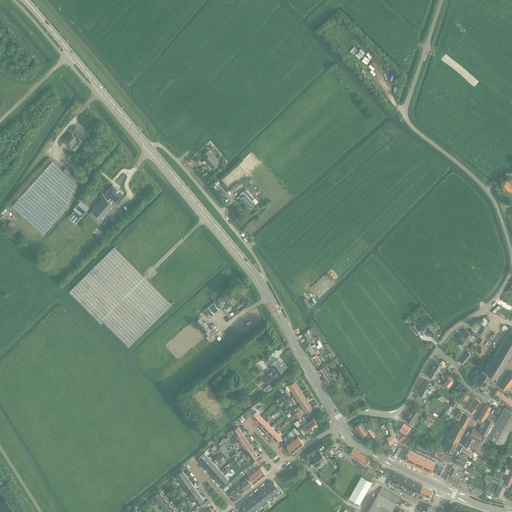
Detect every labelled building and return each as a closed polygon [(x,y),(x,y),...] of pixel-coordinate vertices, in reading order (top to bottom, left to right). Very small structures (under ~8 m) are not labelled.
[(74,151),(82,142),(77,137),(76,138),(72,134),(67,140),(71,144),(70,145),(72,147),(71,148),(74,151)] [(212,168),(218,163),(215,160),(216,159),(209,150),(203,155),(205,158),(205,159),(212,168)] [(52,162),(11,207),(43,235),(66,209),(77,184),(52,162)] [(76,181),(81,175),(69,165),(64,171),(76,181)] [(247,177),(242,182),(248,188),(252,183),(247,177)] [(506,192),(511,188),(511,186),(508,180),(501,185),(506,192)] [(238,181),(231,187),(234,190),(240,184),(238,181)] [(104,197),(89,214),(99,222),(102,219),(114,205),(111,202),(113,200),(115,201),(116,201),(123,193),(113,184),(106,193),(109,195),(108,196),(110,198),(108,200),(104,197)] [(244,191),(240,195),(242,197),(240,199),(248,208),(249,207),(250,209),(256,204),(259,201),(256,198),(254,199),(250,194),(249,194),(248,193),(248,192),(246,189),(244,191)] [(80,201),(73,209),(80,215),(81,213),(84,215),(89,208),(80,201)] [(75,224),(82,217),(74,210),(68,218),(75,224)] [(15,231),(18,227),(11,221),(7,225),(15,231)] [(172,304),(149,282),(142,275),(114,247),(69,292),(101,324),(103,322),(128,347),(172,304)] [(222,295),(204,311),(209,318),(221,308),(222,309),(225,307),(227,309),(231,306),(235,302),(228,294),(224,297),(222,295)] [(308,309),(312,306),(306,297),(302,299),(308,309)] [(432,334),(436,331),(427,319),(418,326),(423,331),(426,328),(432,334)] [(215,334),(220,330),(214,324),(210,328),(215,334)] [(416,333),(420,331),(414,324),(411,327),(416,333)] [(460,342),(459,343),(461,344),(461,343),(464,346),(473,335),(476,337),(478,334),(474,331),(476,329),(474,327),(472,330),(470,333),(466,330),(462,336),(461,336),(458,341),(460,342)] [(486,369),(484,371),(484,372),(492,376),(492,377),(497,379),(511,354),(511,327),(491,360),(489,358),(486,362),(489,364),(487,368),(486,367),(485,368),(486,369)] [(302,334),(305,340),(311,337),(307,331),(302,334)] [(310,344),(304,347),(309,354),(313,352),(315,355),(317,353),(318,354),(320,353),(318,349),(323,346),(320,341),(318,343),(319,344),(316,346),(314,344),(311,346),(310,344)] [(463,365),(471,355),(468,352),(460,362),(463,365)] [(316,365),(323,360),(320,355),(317,357),(316,355),(312,358),(316,365)] [(278,374),(277,374),(285,368),(278,359),(270,365),(274,370),(272,372),(272,371),(268,375),(263,379),(267,383),(278,374)] [(436,361),(432,368),(438,371),(441,373),(444,368),(441,366),(442,364),(436,361)] [(319,371),(324,378),(332,373),(331,371),(330,371),(328,368),(327,368),(327,367),(324,369),(324,368),(319,371)] [(442,374),(445,375),(448,378),(452,371),(449,370),(450,368),(448,367),(445,373),(443,371),(442,374)] [(434,378),(438,371),(432,368),(428,375),(434,378)] [(474,383),(485,389),(492,377),(492,376),(484,372),(484,371),(482,370),(474,383)] [(511,371),(501,386),(500,386),(508,392),(511,385),(511,371)] [(333,375),(332,373),(324,378),(328,385),(333,383),(332,382),(334,380),(334,379),(332,376),(333,375)] [(449,387),(453,381),(448,377),(444,383),(449,387)] [(426,380),(422,387),(428,390),(431,383),(426,380)] [(288,385),(303,407),(309,403),(294,381),(288,385)] [(269,383),(265,387),(265,388),(268,392),(273,388),(269,383)] [(424,397),(428,390),(422,387),(418,394),(424,397)] [(511,409),(511,399),(508,397),(507,397),(500,392),(501,391),(498,389),(498,390),(497,390),(494,394),(504,402),(503,402),(511,409)] [(467,408),(473,413),(481,402),(475,397),(467,408)] [(309,403),(303,407),(306,412),(312,408),(309,404),(309,403)] [(483,408),(476,421),(481,424),(478,430),(483,433),(490,437),(502,445),(511,427),(511,412),(503,406),(498,417),(490,413),(492,408),(486,404),(483,409),(483,408)] [(302,412),(300,409),(296,412),(293,414),(297,419),(302,416),(301,413),(302,412)] [(412,424),(419,413),(413,409),(408,416),(405,420),(412,424)] [(251,415),(256,420),(260,416),(255,411),(251,415)] [(460,419),(456,417),(454,421),(466,427),(472,416),(464,412),(460,419)] [(428,415),(423,422),(427,425),(432,417),(428,415)] [(256,420),(261,425),(265,421),(260,416),(256,420)] [(308,423),(313,429),(317,425),(316,423),(317,421),(314,418),(308,423)] [(261,425),(266,431),(270,426),(265,421),(261,425)] [(404,422),(401,428),(407,432),(411,427),(404,422)] [(308,432),(313,429),(308,423),(302,427),(305,431),(306,430),(308,432)] [(371,437),(375,434),(370,428),(366,431),(361,423),(355,427),(362,436),(367,432),(371,437)] [(445,449),(452,453),(465,428),(455,423),(447,438),(443,446),(446,447),(445,449)] [(232,430),(236,436),(241,432),(237,426),(232,430)] [(266,431),(271,436),(275,432),(270,426),(266,431)] [(473,427),(464,444),(464,445),(474,450),(483,433),(478,430),(473,427)] [(236,436),(240,442),(245,438),(241,432),(236,436)] [(281,437),(275,432),(271,436),(276,441),(281,437)] [(294,440),(299,446),(303,443),(298,436),(294,440)] [(240,442),(244,448),(249,444),(245,438),(240,442)] [(290,443),(295,449),(299,446),(294,440),(290,443)] [(291,453),(295,449),(290,443),(286,446),(291,453)] [(244,448),(248,454),(253,450),(249,444),(244,448)] [(471,458),(474,453),(462,447),(460,451),(471,458)] [(369,458),(364,455),(353,448),(349,454),(353,457),(351,459),(354,460),(355,459),(356,460),(356,459),(358,460),(357,462),(356,462),(355,464),(357,465),(360,461),(365,464),(369,458)] [(409,448),(403,459),(430,472),(431,470),(439,474),(441,471),(442,468),(444,465),(443,465),(435,461),(409,448)] [(436,451),(434,455),(439,457),(448,462),(451,457),(441,452),(440,452),(441,451),(437,449),(436,451)] [(257,457),(253,450),(248,454),(252,460),(257,457)] [(310,464),(309,465),(312,468),(316,466),(325,459),(320,452),(311,460),(313,462),(310,464)] [(199,457),(203,462),(208,457),(204,453),(199,457)] [(457,458),(468,464),(470,461),(467,459),(467,458),(459,454),(457,458)] [(208,457),(203,462),(207,466),(212,462),(208,457)] [(463,466),(465,468),(464,469),(465,470),(464,472),(472,477),(474,475),(472,474),(474,471),(466,467),(468,464),(457,458),(455,463),(463,467),(463,466)] [(212,462),(207,466),(211,471),(218,464),(216,462),(214,464),(212,462)] [(218,464),(211,471),(215,475),(220,471),(216,466),(218,465),(218,464)] [(463,471),(453,466),(452,466),(449,472),(449,473),(459,478),(463,471)] [(256,470),(261,476),(265,473),(260,467),(256,470)] [(369,468),(367,473),(374,477),(376,472),(369,468)] [(492,478),(499,481),(499,482),(509,486),(511,480),(511,470),(507,468),(505,473),(509,475),(506,481),(504,481),(505,480),(501,478),(493,475),(492,478)] [(177,475),(180,480),(186,476),(182,470),(177,475)] [(252,473),(257,479),(261,476),(256,470),(252,473)] [(220,471),(215,475),(219,480),(224,475),(220,471)] [(399,473),(394,471),(390,479),(394,481),(395,482),(399,473)] [(253,483),(257,479),(252,473),(248,477),(253,483)] [(399,484),(403,475),(399,473),(395,482),(396,482),(399,484)] [(447,476),(446,480),(456,485),(459,487),(460,484),(465,486),(467,483),(448,474),(447,476)] [(228,480),(224,475),(219,480),(223,485),(228,480)] [(399,484),(403,485),(404,486),(408,478),(403,475),(399,484)] [(180,480),(184,485),(189,480),(186,476),(180,480)] [(361,476),(349,498),(359,504),(372,482),(361,476)] [(240,482),(245,490),(251,485),(245,478),(240,482)] [(409,488),(413,480),(408,478),(404,486),(405,486),(409,488)] [(505,487),(499,484),(500,483),(491,479),(490,481),(499,484),(494,494),(501,497),(505,487)] [(184,485),(187,489),(193,485),(189,480),(184,485)] [(409,488),(412,490),(413,490),(417,482),(413,480),(409,488)] [(234,487),(240,494),(245,490),(240,482),(234,487)] [(270,485),(268,486),(275,496),(278,494),(276,492),(279,489),(273,482),(273,483),(272,482),(269,484),(270,485)] [(418,492),(422,485),(422,484),(417,482),(413,490),(414,491),(418,492)] [(187,489),(191,494),(196,490),(193,485),(187,489)] [(418,492),(422,494),(423,495),(427,487),(422,485),(418,492)] [(266,487),(262,490),(268,498),(271,495),(273,497),(275,496),(268,486),(266,488),(266,487)] [(234,498),(240,494),(234,487),(229,491),(234,498)] [(399,511),(397,511),(391,511),(396,503),(397,503),(400,498),(382,487),(379,493),(378,493),(366,511),(399,511)] [(427,487),(423,495),(425,495),(429,498),(433,490),(427,487)] [(157,493),(153,496),(158,502),(165,496),(160,491),(159,492),(157,490),(155,492),(156,493),(157,493)] [(191,494),(194,499),(200,495),(196,490),(191,494)] [(259,493),(257,494),(265,504),(267,502),(266,500),(268,498),(262,490),(259,492),(259,493)] [(255,495),(252,498),(258,506),(261,504),(262,506),(265,504),(257,494),(256,496),(255,495)] [(194,499),(196,502),(196,503),(197,505),(198,504),(203,500),(200,495),(194,499)] [(165,496),(158,502),(162,507),(169,502),(165,496)] [(249,501),(247,503),(254,511),(257,510),(255,508),(258,506),(252,498),(249,501)] [(169,502),(162,507),(165,511),(167,511),(174,507),(169,502)] [(242,506),(242,507),(245,511),(250,511),(251,511),(250,511),(254,511),(247,503),(245,504),(242,506)]
